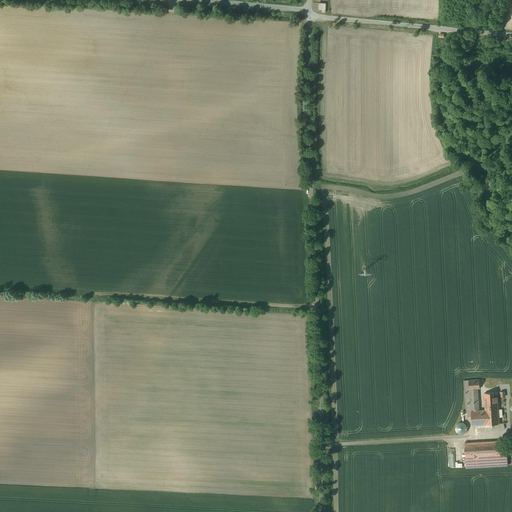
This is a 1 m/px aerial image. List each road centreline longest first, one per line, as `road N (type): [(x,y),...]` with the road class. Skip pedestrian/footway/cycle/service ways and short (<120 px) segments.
road 1 (residential): [(308,16),(316,511)]
road 2 (residential): [(478,31),(308,16)]
road 3 (track): [(486,32),(462,61),(461,106),(496,140),(511,136)]
road 4 (residential): [(178,0),(309,11)]
